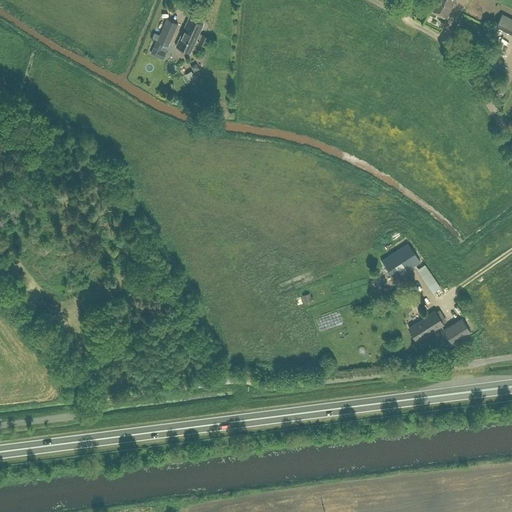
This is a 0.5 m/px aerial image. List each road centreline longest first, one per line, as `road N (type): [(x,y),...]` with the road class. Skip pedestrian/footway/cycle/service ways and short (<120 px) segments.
road 1 (trunk): [(0,451),(511,385)]
road 2 (unclassified): [(511,142),(446,45),(371,0)]
